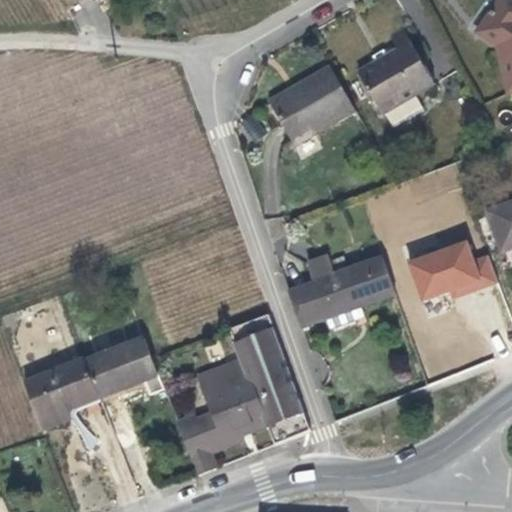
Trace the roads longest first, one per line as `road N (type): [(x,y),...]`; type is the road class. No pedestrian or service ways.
road 1 (residential): [(325,472),(325,433),(219,131),(205,67)]
road 2 (residential): [(205,67),(323,0)]
road 3 (primary): [(196,511),(264,484),(325,472)]
